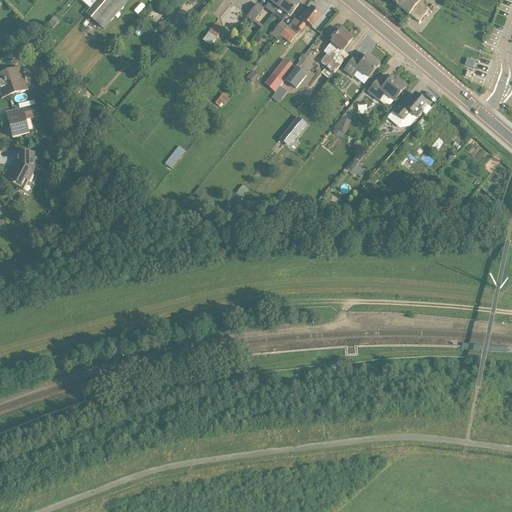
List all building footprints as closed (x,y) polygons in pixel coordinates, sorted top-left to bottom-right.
[(98,0),(86,15),(97,24),(117,0),(98,0)] [(279,9),(285,0),(268,0),(268,1),(279,9)] [(296,0),(285,0),(279,9),(290,17),(299,5),(295,2),(296,0)] [(397,8),(397,7),(409,16),(409,15),(419,23),(429,10),(420,2),(421,0),(392,0),(391,2),(396,6),(395,7),(397,8)] [(257,5),(247,18),(253,23),(263,10),(257,5)] [(296,17),(281,36),(277,41),(282,44),(285,40),(290,44),(301,31),(306,25),(312,29),(322,16),(311,8),(307,15),(305,14),(300,20),(296,17)] [(170,25),(177,33),(189,23),(182,15),(170,25)] [(281,23),(271,35),(278,40),(287,28),(281,23)] [(223,30),(215,24),(208,33),(216,39),(223,30)] [(320,63),(326,68),(321,73),(329,80),(348,57),(343,52),(353,41),(341,31),(327,49),(332,53),(329,57),(327,55),(320,63)] [(354,58),(344,71),(352,78),(359,71),(369,79),(380,66),(368,56),(361,64),(354,58)] [(286,92),(280,87),(295,67),(284,59),(265,85),(275,93),(272,97),(279,102),(286,92)] [(473,69),(476,63),(467,60),(465,66),(473,69)] [(218,67),(210,61),(197,77),(205,83),(218,67)] [(306,77),(296,68),(285,81),(296,90),(306,77)] [(28,91),(20,69),(0,75),(0,92),(2,99),(28,91)] [(394,102),(406,88),(396,79),(394,82),(391,79),(385,86),(378,80),(368,93),(379,101),(385,95),(394,102)] [(220,93),(215,104),(224,108),(229,97),(220,93)] [(408,104),(403,100),(387,120),(398,129),(410,128),(422,113),(420,111),(426,104),(415,95),(408,104)] [(38,117),(36,106),(12,112),(14,120),(9,121),(10,129),(9,129),(9,130),(10,135),(11,136),(12,136),(13,139),(29,135),(26,120),(38,117)] [(279,141),(285,145),(288,142),(291,145),(306,126),(298,118),(279,141)] [(351,122),(343,119),(334,130),(346,135),(351,122)] [(179,146),(164,164),(171,170),(186,152),(179,146)] [(19,153),(19,169),(15,169),(9,180),(13,183),(12,185),(20,189),(25,181),(30,183),(33,176),(32,176),(34,171),(34,153),(19,153)] [(346,169),(357,176),(364,164),(354,158),(346,169)] [(243,186),(225,207),(231,212),(249,191),(243,186)]
